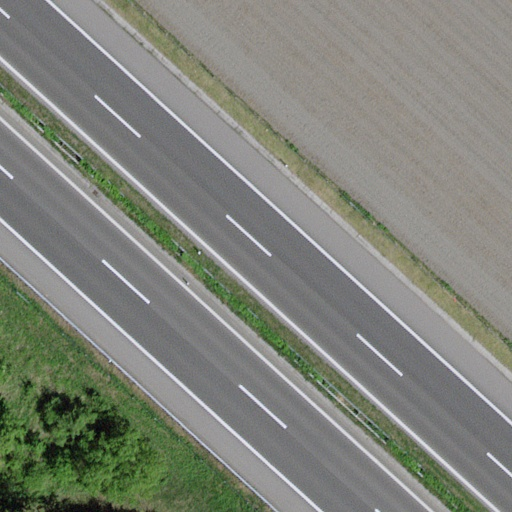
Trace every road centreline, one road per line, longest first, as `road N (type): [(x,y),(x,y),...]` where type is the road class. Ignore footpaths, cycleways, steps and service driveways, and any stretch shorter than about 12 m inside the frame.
road 1 (motorway): [(511,465),(0,1)]
road 2 (motorway): [(0,171),(372,511)]
